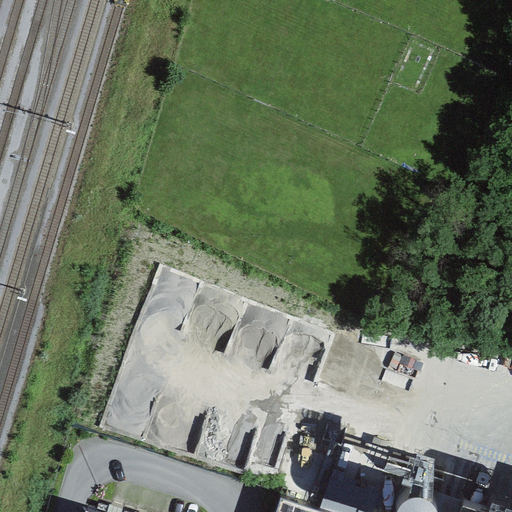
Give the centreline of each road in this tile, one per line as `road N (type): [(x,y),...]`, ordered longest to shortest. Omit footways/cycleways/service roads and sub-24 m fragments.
road 1 (unknown): [(511,440),(322,440),(126,366)]
road 2 (unknown): [(228,511),(210,490),(114,457),(93,464),(73,511)]
